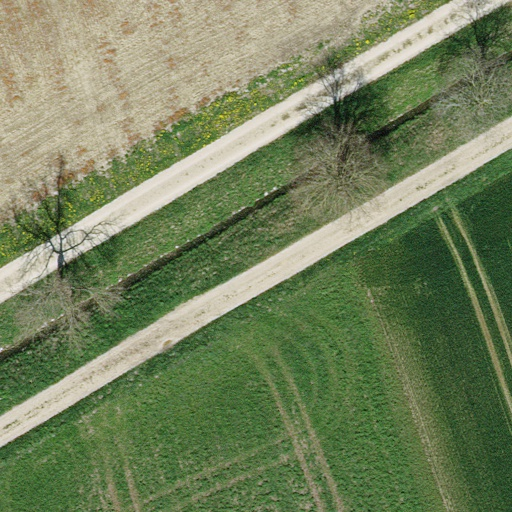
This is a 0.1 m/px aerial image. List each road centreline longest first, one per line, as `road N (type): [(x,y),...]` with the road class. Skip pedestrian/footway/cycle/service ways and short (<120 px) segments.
road 1 (track): [(0,432),(511,129)]
road 2 (track): [(487,0),(0,289)]
